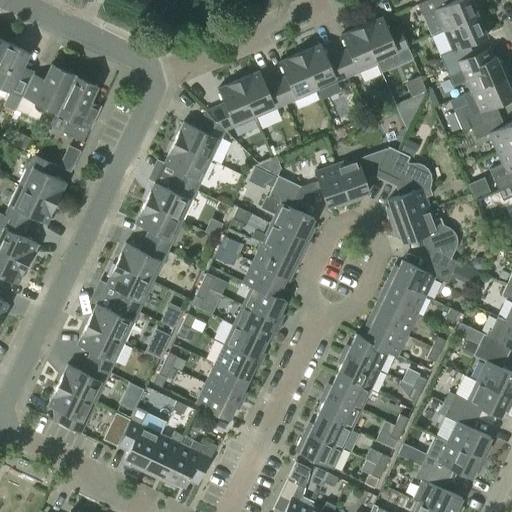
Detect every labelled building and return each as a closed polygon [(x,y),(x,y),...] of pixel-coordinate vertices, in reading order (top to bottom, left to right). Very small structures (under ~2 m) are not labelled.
[(426,0),(416,4),(421,16),(433,11),(442,30),(480,13),(474,0),(472,0),(470,1),(469,0),(453,0),(444,4),(441,0),(426,0)] [(480,13),(442,30),(450,50),(439,55),(443,66),(466,56),(462,46),(485,36),(482,29),(486,27),(480,13)] [(381,16),(360,26),(377,64),(408,51),(398,26),(387,31),(381,16)] [(346,78),(377,64),(360,26),(339,35),(345,49),(335,53),(346,78)] [(27,52),(4,42),(0,50),(0,87),(9,92),(2,105),(14,111),(14,110),(31,74),(32,71),(21,66),(27,52)] [(319,43),(298,52),(315,91),(346,78),(335,53),(326,58),(319,43)] [(443,66),(452,87),(464,81),(468,91),(507,75),(501,61),(497,63),(494,56),(493,56),(488,46),(466,56),(443,66)] [(284,76),(274,80),(284,105),(315,91),(298,52),(278,61),(284,76)] [(43,107),(55,113),(73,74),(70,73),(71,70),(64,65),(55,62),(53,65),(50,63),(43,79),(31,74),(14,110),(37,120),(43,107)] [(258,70),(237,79),(254,118),(284,105),(274,80),(264,84),(258,70)] [(67,118),(61,132),(81,141),(99,105),(89,100),(96,85),(93,83),(94,81),(86,76),(77,73),(76,75),(73,74),(55,113),(67,118)] [(462,131),(470,128),(493,118),(488,108),(511,97),(509,91),(511,89),(511,86),(507,75),(468,91),(462,94),(466,103),(452,110),(462,131)] [(223,132),(254,118),(237,79),(216,88),(222,103),(205,110),(204,111),(223,132)] [(427,95),(431,105),(438,102),(434,92),(427,95)] [(172,142),(209,160),(222,132),(223,132),(204,111),(196,128),(182,121),(172,142)] [(511,121),(497,128),(493,118),(470,128),(475,139),(487,134),(495,153),(511,145),(511,121)] [(28,139),(16,132),(11,142),(23,148),(28,139)] [(405,140),(399,151),(409,156),(414,144),(405,140)] [(177,169),(172,179),(195,190),(209,160),(172,142),(162,162),(177,169)] [(489,172),(496,188),(511,181),(511,145),(495,153),(500,165),(489,172)] [(382,172),(387,174),(398,151),(388,146),(387,148),(377,169),(382,172)] [(355,156),(334,163),(348,203),(362,197),(361,193),(368,191),(363,179),(374,175),(377,169),(387,148),(384,147),(356,157),(355,156)] [(398,179),(406,162),(408,156),(398,151),(387,174),(393,177),(398,179)] [(32,154),(17,185),(55,202),(64,182),(50,175),(55,165),(32,154)] [(69,171),(74,161),(62,155),(57,166),(69,171)] [(407,162),(406,162),(398,179),(394,185),(397,195),(386,199),(388,206),(384,208),(389,222),(429,208),(425,196),(430,194),(428,187),(429,180),(429,179),(429,175),(428,172),(425,168),(422,165),(418,163),(414,163),(407,162)] [(334,163),(313,171),(325,206),(332,204),(333,208),(348,203),(334,163)] [(486,175),(469,179),(472,196),(489,193),(486,175)] [(272,186),(294,197),(299,186),(277,176),(272,186)] [(180,220),(195,190),(172,179),(167,189),(153,182),(143,202),(180,220)] [(511,181),(496,188),(502,201),(511,196),(511,181)] [(17,185),(3,215),(26,226),(31,216),(45,223),(55,202),(17,185)] [(273,214),(269,222),(307,240),(313,226),(309,224),(312,218),(289,207),(294,197),(272,186),(267,196),(265,195),(259,207),(273,214)] [(148,230),(143,239),(166,250),(180,220),(143,202),(134,223),(148,230)] [(249,213),(245,211),(236,207),(231,218),(242,223),(245,221),(249,213)] [(433,220),(429,208),(389,222),(395,237),(399,235),(401,242),(425,233),(430,249),(433,250),(449,258),(455,246),(455,242),(455,238),(454,234),(452,230),(449,227),(445,225),(442,224),(439,218),(433,220)] [(0,250),(26,263),(35,243),(21,236),(26,226),(3,215),(0,213),(0,250)] [(307,240),(269,222),(264,233),(255,229),(254,231),(252,230),(249,237),(260,242),(293,258),(296,252),(300,254),(307,240)] [(231,239),(223,235),(218,246),(226,249),(231,239)] [(151,281),(166,250),(143,239),(138,249),(124,242),(114,263),(151,281)] [(291,263),(293,258),(260,242),(250,261),(288,279),(295,265),(291,263)] [(226,249),(218,246),(213,256),(221,260),(226,249)] [(0,250),(0,280),(2,277),(16,283),(26,263),(0,250)] [(433,250),(428,261),(451,271),(456,261),(449,258),(433,250)] [(475,268),(479,268),(482,264),(481,260),(478,258),(474,258),(471,261),(472,265),(475,268)] [(451,271),(428,261),(423,270),(400,259),(397,266),(393,264),(386,278),(425,296),(434,277),(446,283),(449,275),(451,271)] [(281,293),(288,279),(250,261),(241,280),(284,301),(284,300),(275,295),(277,291),(281,293)] [(451,271),(449,275),(462,281),(469,267),(456,261),(451,271)] [(119,290),(114,300),(137,311),(151,281),(114,263),(105,283),(119,290)] [(199,284),(208,288),(213,278),(204,274),(199,284)] [(384,294),(381,299),(416,316),(425,296),(386,278),(380,292),(384,294)] [(249,286),(241,304),(274,320),(284,301),(241,280),(240,282),(249,286)] [(208,288),(199,284),(194,295),(202,299),(208,288)] [(511,301),(503,319),(511,323),(511,286),(506,284),(501,295),(511,299),(511,301)] [(406,335),(416,316),(381,299),(378,305),(374,303),(368,317),(406,335)] [(122,341),(137,311),(114,300),(109,310),(95,303),(85,324),(122,341)] [(274,320),(241,304),(231,324),(259,337),(265,340),(270,342),(275,330),(270,328),(274,320)] [(452,323),(457,312),(449,308),(444,319),(452,323)] [(163,312),(159,321),(171,328),(176,319),(163,312)] [(186,313),(181,323),(189,327),(194,317),(186,313)] [(481,337),(477,344),(498,354),(503,344),(511,348),(511,323),(503,319),(496,315),(489,329),(487,328),(484,334),(482,333),(481,337)] [(365,333),(363,337),(363,338),(388,351),(388,352),(396,357),(406,335),(368,317),(361,331),(365,333)] [(189,327),(181,323),(176,335),(184,338),(189,327)] [(90,351),(85,361),(108,372),(122,341),(85,324),(76,344),(90,351)] [(222,343),(256,359),(265,340),(231,324),(222,343)] [(354,333),(345,354),(379,370),(388,352),(388,351),(363,338),(363,337),(354,333)] [(444,340),(436,336),(430,347),(439,351),(444,340)] [(484,361),(474,380),(511,397),(511,374),(492,365),(498,354),(477,344),(477,345),(466,340),(461,351),(471,356),(472,355),(484,361)] [(162,347),(149,341),(144,350),(158,356),(162,347)] [(222,343),(213,363),(246,379),(256,359),(222,343)] [(439,351),(430,347),(425,358),(434,362),(439,351)] [(176,356),(167,352),(162,362),(170,366),(176,356)] [(370,390),(379,370),(345,354),(335,373),(370,390)] [(93,402),(108,372),(85,361),(80,371),(66,364),(56,384),(93,402)] [(170,366),(162,362),(157,373),(165,377),(170,366)] [(213,363),(203,382),(237,398),(246,379),(213,363)] [(335,373),(326,393),(361,409),(370,390),(335,373)] [(425,379),(417,375),(412,386),(420,390),(425,379)] [(453,394),(448,404),(471,415),(475,405),(498,417),(502,410),(506,412),(511,398),(511,397),(474,380),(465,399),(453,394)] [(141,388),(128,382),(123,393),(136,399),(141,388)] [(237,398),(203,382),(194,402),(227,419),(237,398)] [(79,432),(93,402),(56,384),(47,405),(61,411),(56,421),(79,432)] [(420,390),(412,386),(407,397),(415,401),(420,390)] [(326,393),(317,412),(351,429),(361,409),(326,393)] [(186,406),(175,400),(171,409),(182,414),(186,406)] [(466,425),(471,415),(448,404),(443,416),(455,421),(446,441),(483,459),(490,445),(486,443),(489,436),(466,425)] [(141,471),(160,433),(161,430),(160,430),(164,421),(135,407),(124,430),(134,434),(123,457),(129,460),(127,464),(141,471)] [(317,412),(307,432),(342,448),(351,429),(317,412)] [(123,431),(129,419),(115,413),(109,424),(123,431)] [(407,418),(399,414),(393,425),(402,429),(407,418)] [(402,429),(393,425),(388,436),(396,440),(402,429)] [(141,471),(161,480),(179,442),(182,435),(173,431),(169,437),(160,433),(141,471)] [(332,469),(342,448),(307,432),(303,440),(298,438),(292,450),(332,469)] [(477,473),(483,459),(446,441),(434,435),(423,458),(415,454),(411,462),(419,466),(442,476),(446,467),(470,477),(473,471),(477,473)] [(198,479),(215,445),(204,440),(202,444),(192,439),(188,446),(179,442),(161,480),(175,487),(176,483),(183,486),(188,475),(198,479)] [(388,457),(380,453),(375,464),(383,468),(388,457)] [(307,511),(311,505),(299,499),(308,469),(294,462),(275,501),(285,506),(281,511),(307,511)] [(411,462),(406,473),(416,477),(407,496),(417,501),(438,511),(457,511),(461,505),(457,504),(460,497),(437,486),(442,476),(419,466),(411,462)] [(383,468),(375,464),(370,475),(378,479),(383,468)] [(337,478),(326,472),(322,481),(333,486),(337,478)] [(311,505),(307,511),(331,511),(334,506),(325,501),(320,509),(311,505)] [(438,511),(417,501),(411,511),(438,511)]
